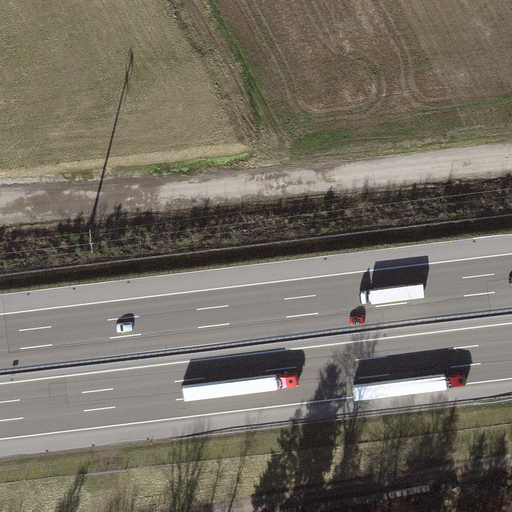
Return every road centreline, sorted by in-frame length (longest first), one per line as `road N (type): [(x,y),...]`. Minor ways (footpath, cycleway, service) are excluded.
road 1 (motorway): [(0,402),(511,341)]
road 2 (motorway): [(511,291),(0,352)]
road 3 (unclassified): [(200,511),(511,457)]
